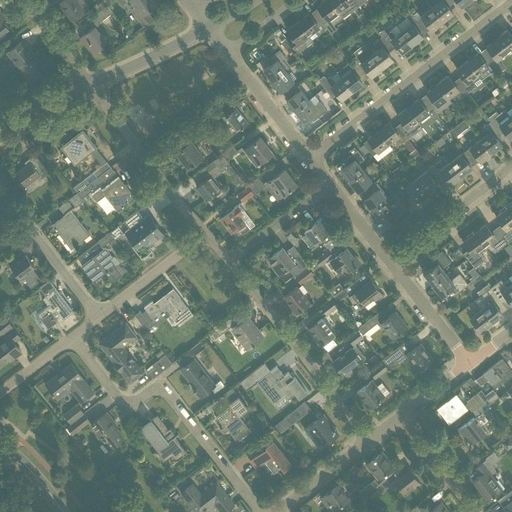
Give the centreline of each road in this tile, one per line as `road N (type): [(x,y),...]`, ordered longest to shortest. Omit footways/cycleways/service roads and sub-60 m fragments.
road 1 (residential): [(255,511),(165,391),(135,401),(116,395),(73,337)]
road 2 (residential): [(307,156),(511,3)]
road 3 (residential): [(368,440),(228,261)]
road 4 (residential): [(205,236),(93,86)]
road 5 (residential): [(387,261),(511,166)]
road 6 (residential): [(98,315),(29,232),(0,250)]
road 7 (residential): [(467,369),(387,261)]
road 8 (residential): [(98,315),(205,236)]
road 9 (residential): [(307,156),(226,54)]
road 10 (unclassified): [(93,86),(209,32)]
road 11 (residential): [(228,261),(331,186)]
